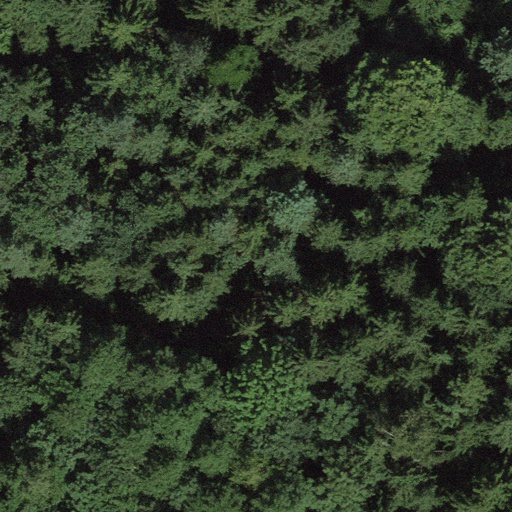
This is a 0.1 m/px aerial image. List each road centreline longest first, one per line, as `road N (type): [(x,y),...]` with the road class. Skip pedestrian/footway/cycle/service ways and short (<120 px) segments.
road 1 (track): [(0,375),(168,335),(511,169)]
road 2 (track): [(152,0),(511,162)]
